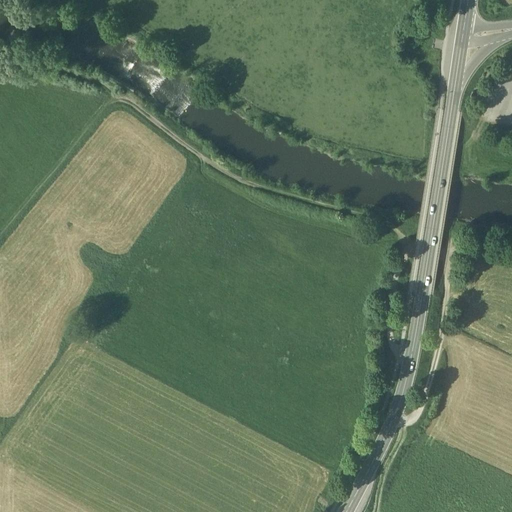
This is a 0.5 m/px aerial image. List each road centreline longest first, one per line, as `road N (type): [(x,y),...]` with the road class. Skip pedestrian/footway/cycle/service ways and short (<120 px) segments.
road 1 (track): [(0,245),(115,100),(222,175),(268,197),(388,228),(406,247)]
road 2 (primary): [(346,511),(402,393),(451,108)]
road 3 (track): [(450,254),(424,397),(413,417),(393,418)]
road 4 (track): [(115,100),(57,74),(0,62)]
